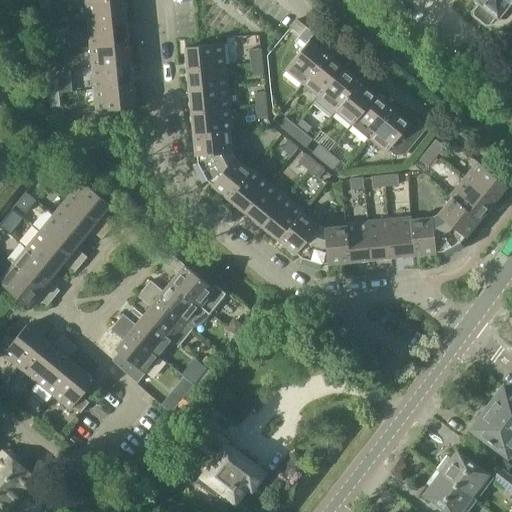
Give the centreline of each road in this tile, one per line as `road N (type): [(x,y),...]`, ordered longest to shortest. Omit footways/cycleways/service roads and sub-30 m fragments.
road 1 (residential): [(468,333),(423,294),(315,306),(174,186)]
road 2 (residential): [(89,334),(145,268),(145,253),(125,237),(114,241),(65,302),(67,316)]
road 3 (tertiary): [(328,511),(468,333)]
road 4 (residential): [(296,0),(444,122)]
road 5 (residential): [(151,0),(174,186)]
